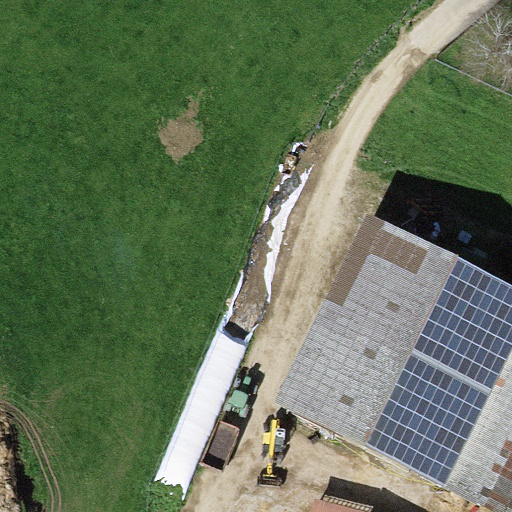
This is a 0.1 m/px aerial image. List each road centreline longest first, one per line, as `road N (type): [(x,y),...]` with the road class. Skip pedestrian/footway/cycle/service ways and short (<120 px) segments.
road 1 (track): [(397,60),(358,100),(307,184),(239,445),(203,511)]
road 2 (track): [(239,445),(404,511)]
